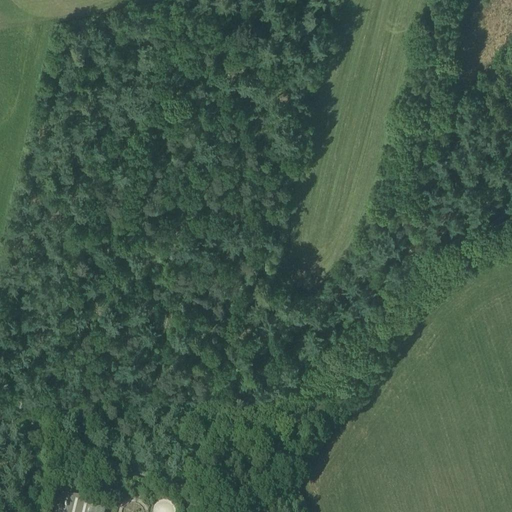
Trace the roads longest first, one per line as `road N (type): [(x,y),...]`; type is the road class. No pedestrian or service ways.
road 1 (track): [(182,491),(451,246),(511,225)]
road 2 (unclassified): [(182,491),(32,436),(0,403)]
